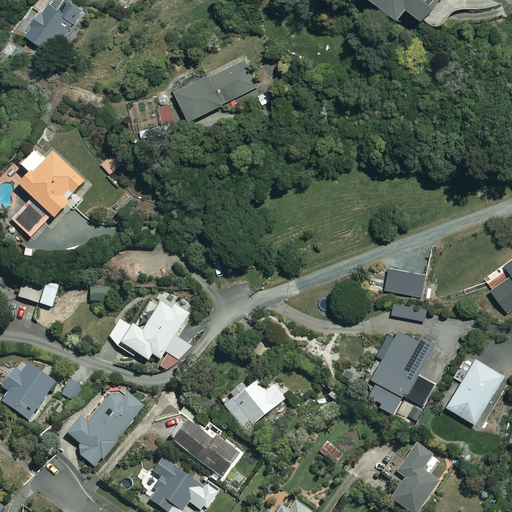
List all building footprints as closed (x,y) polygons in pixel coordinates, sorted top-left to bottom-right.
[(84,13),(65,0),(56,0),(46,15),(37,9),(21,33),(54,56),(84,13)] [(368,0),(407,28),(415,17),(430,28),(449,3),(445,0),(368,0)] [(264,89),(250,61),(180,97),(194,125),(264,89)] [(175,138),(173,127),(143,133),(146,145),(175,138)] [(16,164),(32,179),(48,162),(32,146),(16,164)] [(123,166),(113,155),(102,165),(112,176),(123,166)] [(48,162),(32,179),(22,190),(58,223),(89,189),(54,156),(48,162)] [(51,224),(30,205),(13,223),(34,242),(51,224)] [(511,313),(511,262),(504,268),(509,276),(491,288),(510,315),(511,313)] [(19,299),(53,310),(61,283),(28,273),(19,299)] [(108,289),(93,288),(91,304),(107,305),(108,289)] [(162,303),(158,309),(150,304),(134,329),(122,321),(110,340),(150,365),(155,358),(163,363),(192,317),(176,307),(174,311),(162,303)] [(381,386),(373,402),(386,409),(384,411),(407,423),(409,417),(419,423),(438,386),(422,377),(438,346),(424,340),(422,345),(403,335),(399,342),(393,339),(381,361),(387,364),(377,384),(381,386)] [(508,379),(481,363),(452,411),(480,428),(508,379)] [(57,385),(30,368),(24,378),(17,373),(5,391),(10,394),(3,404),(32,423),(57,385)] [(85,389),(71,381),(64,395),(77,403),(85,389)] [(268,394),(260,384),(252,390),(248,385),(233,397),(236,401),(226,409),(247,435),(293,397),(281,383),(268,394)] [(70,437),(84,448),(82,457),(96,469),(146,409),(132,397),(124,406),(115,398),(90,428),(83,422),(70,437)] [(185,423),(171,443),(215,473),(211,478),(217,482),(221,477),(225,479),(241,456),(217,440),(215,443),(185,423)] [(439,461),(419,447),(399,476),(407,482),(392,503),(405,511),(421,511),(441,484),(429,476),(439,461)] [(150,502),(165,511),(184,511),(185,511),(184,511),(190,511),(193,509),(189,506),(190,504),(202,511),(204,508),(208,510),(222,490),(210,481),(205,489),(165,462),(156,475),(164,481),(150,502)]
